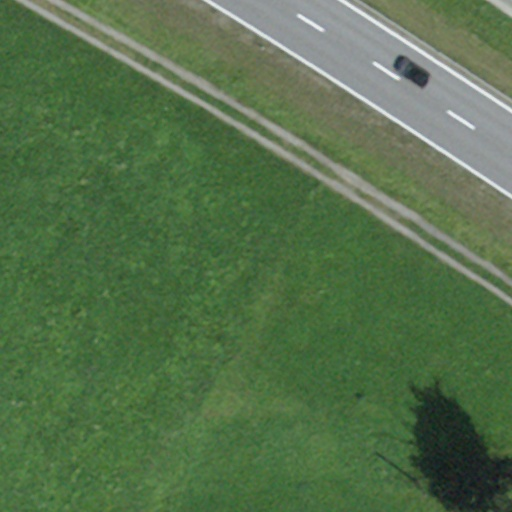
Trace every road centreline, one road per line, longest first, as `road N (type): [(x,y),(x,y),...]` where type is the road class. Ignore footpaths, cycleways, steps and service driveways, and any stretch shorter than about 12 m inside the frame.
road 1 (track): [(69,0),(511,272)]
road 2 (primary): [(511,142),(282,0)]
